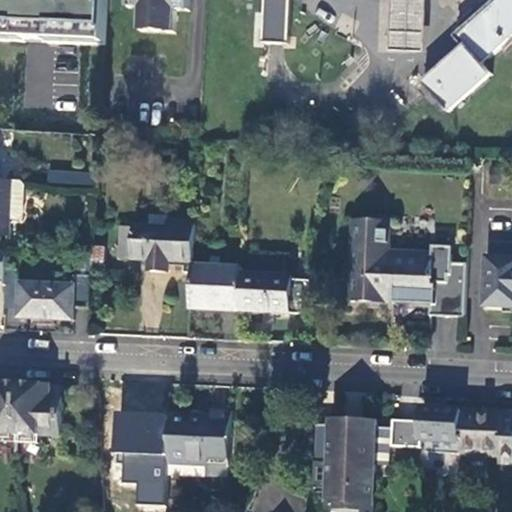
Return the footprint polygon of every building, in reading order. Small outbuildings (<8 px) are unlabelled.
[(0,0),(0,40),(33,42),(107,45),(108,0),(0,0)] [(129,0),(129,7),(142,8),(141,30),(176,33),(177,10),(189,10),(189,0),(129,0)] [(266,0),(263,41),(291,43),(291,37),(292,0),(266,0)] [(428,11),(427,0),(394,0),(394,13),(393,51),(427,52),(428,11)] [(466,46),(483,64),(511,38),(511,0),(498,0),(458,37),(466,46)] [(494,76),(483,64),(466,46),(424,84),(434,95),(452,114),(494,76)] [(51,171),(50,183),(97,185),(98,173),(51,171)] [(12,184),(12,182),(0,180),(0,234),(9,235),(10,218),(12,184)] [(23,184),(12,184),(10,218),(19,219),(23,214),(26,187),(23,184)] [(179,274),(193,275),(193,267),(196,222),(168,221),(168,216),(150,215),(149,227),(136,227),(136,228),(121,228),(120,259),(151,261),(151,273),(170,274),(171,261),(179,262),(179,274)] [(391,223),(354,221),(351,302),(431,305),(431,316),(466,318),(468,264),(453,264),(453,247),(433,246),(433,254),(390,252),(391,223)] [(106,248),(94,247),(93,256),(93,267),(105,267),(106,248)] [(8,252),(0,251),(0,283),(7,284),(8,252)] [(484,309),(511,309),(511,259),(486,259),(484,309)] [(191,310),(242,312),(243,275),(244,269),(193,267),(193,275),(191,310)] [(293,278),(243,275),(242,312),(292,315),(293,281),(293,278)] [(317,282),(293,281),(292,315),(297,315),(298,309),(316,310),(317,282)] [(76,287),(23,284),(21,317),(75,320),(76,287)] [(0,442),(20,444),(22,387),(0,385),(0,442)] [(64,388),(22,387),(20,444),(42,445),(42,435),(62,436),(64,388)] [(457,455),(459,411),(423,409),(421,436),(423,436),(422,440),(427,441),(427,453),(457,455)] [(511,413),(463,410),(462,455),(501,457),(501,464),(511,464),(511,413)] [(203,419),(171,417),(169,455),(169,475),(208,477),(208,465),(230,466),(233,412),(209,411),(209,417),(203,417),(203,419)] [(156,455),(169,455),(171,417),(130,415),(127,468),(155,469),(156,455)] [(377,465),(391,466),(392,428),(378,428),(378,423),(334,421),(333,426),(318,426),(316,487),(331,489),(331,503),(375,505),(377,465)] [(455,511),(456,499),(446,499),(445,511),(455,511)] [(374,511),(375,505),(331,503),(330,511),(374,511)]
